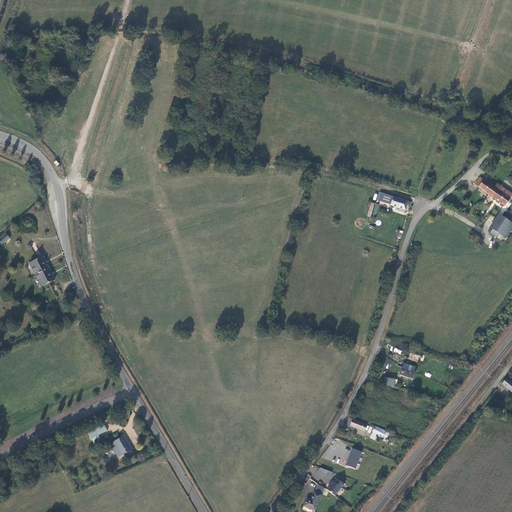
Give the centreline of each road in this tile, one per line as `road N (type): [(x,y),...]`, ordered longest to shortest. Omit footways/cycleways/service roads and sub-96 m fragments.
road 1 (unclassified): [(269,511),(327,435),(372,347),(409,227),(484,152),(511,147)]
road 2 (unclassified): [(0,135),(33,150),(57,182),(76,279),(133,390)]
road 3 (unclassified): [(505,372),(392,511)]
road 4 (track): [(57,182),(76,167),(119,32)]
road 5 (unclassified): [(0,457),(133,390)]
road 6 (unclassified): [(133,390),(204,511)]
